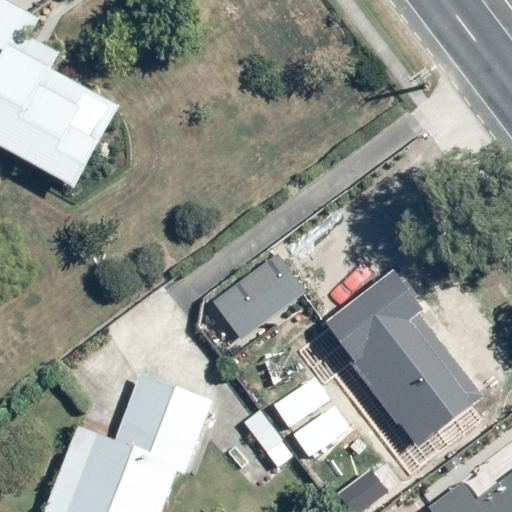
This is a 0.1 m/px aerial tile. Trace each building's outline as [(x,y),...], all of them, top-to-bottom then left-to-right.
[(62,55),(31,39),(41,22),(0,0),(0,147),(85,193),(111,145),(104,141),(122,107),(53,70),(62,55)] [(311,293),(283,254),(217,302),(246,341),(311,293)] [(489,405),(404,276),(332,323),(338,333),(321,345),(399,464),(489,405)] [(217,405),(140,377),(116,442),(79,428),(47,511),(166,511),(181,473),(190,477),(217,405)] [(511,511),(511,472),(477,497),(464,479),(430,503),(436,511),(511,511)]
